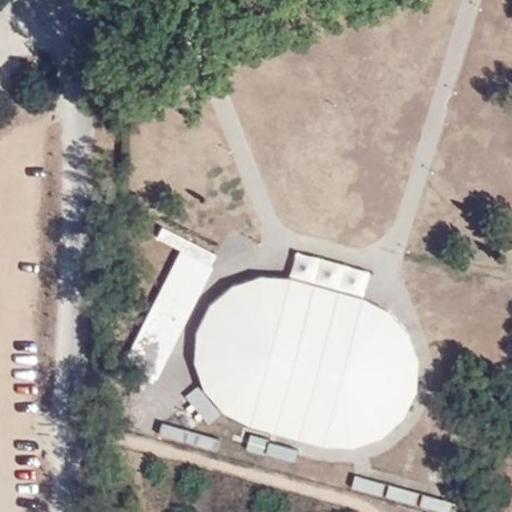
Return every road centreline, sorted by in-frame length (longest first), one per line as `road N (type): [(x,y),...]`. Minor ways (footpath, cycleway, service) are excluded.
road 1 (residential): [(63,0),(71,63),(60,511)]
road 2 (track): [(470,0),(389,257)]
road 3 (track): [(186,0),(279,244)]
road 4 (track): [(127,0),(0,55)]
